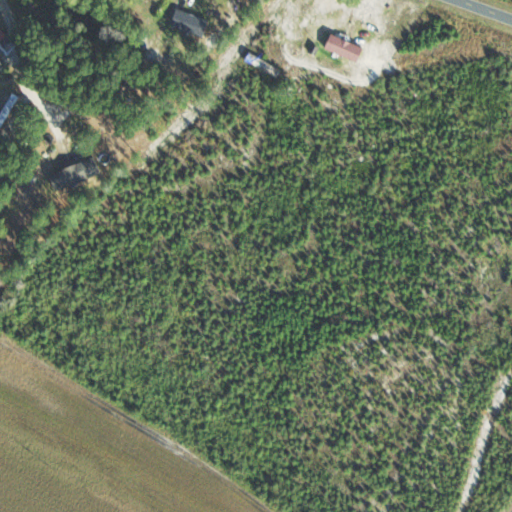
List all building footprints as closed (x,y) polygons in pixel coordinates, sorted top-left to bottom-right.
[(211,21),(178,10),(173,27),(205,38),(211,21)] [(0,44),(8,37),(0,28),(0,44)] [(360,63),(366,49),(332,34),(326,48),(360,63)] [(21,98),(14,94),(0,118),(0,131),(1,132),(21,98)] [(101,172),(95,157),(55,174),(61,188),(101,172)]
